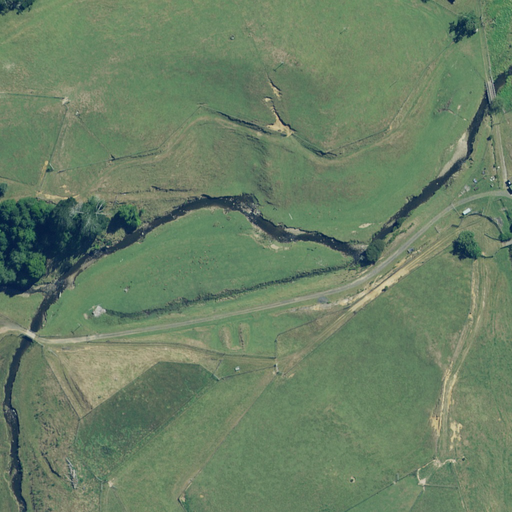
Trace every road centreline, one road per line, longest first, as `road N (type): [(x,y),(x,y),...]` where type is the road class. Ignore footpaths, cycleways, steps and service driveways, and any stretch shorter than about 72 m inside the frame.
road 1 (track): [(0,360),(64,355),(205,384),(280,367),(433,219),(502,188)]
road 2 (track): [(477,0),(502,188)]
